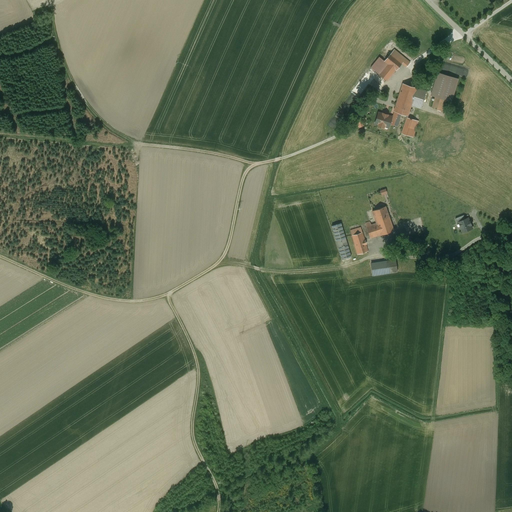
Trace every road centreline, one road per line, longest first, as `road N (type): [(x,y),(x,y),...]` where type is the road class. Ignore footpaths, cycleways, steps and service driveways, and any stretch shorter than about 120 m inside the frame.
road 1 (track): [(0,256),(86,293),(123,300),(165,295),(219,261),(247,170),(340,133),(396,76)]
road 2 (track): [(218,511),(194,442),(194,351),(165,295)]
road 3 (track): [(0,131),(141,144)]
road 4 (track): [(219,261),(271,271),(354,265)]
